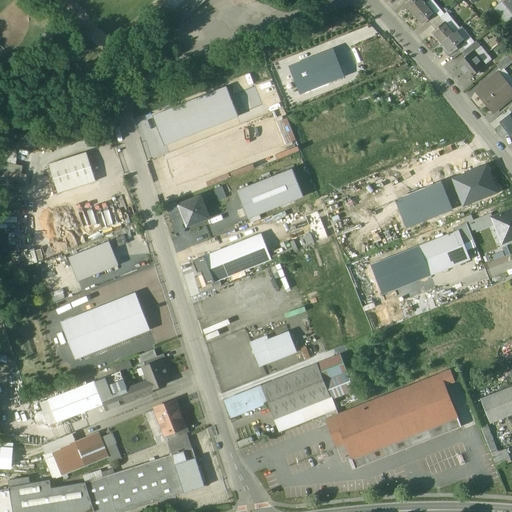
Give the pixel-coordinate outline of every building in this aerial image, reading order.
[(183,0),(178,5),(189,16),(205,0),(183,0)] [(426,3),(422,0),(406,0),(404,2),(414,13),(426,3)] [(511,18),(511,12),(502,0),(494,7),(507,23),(511,18)] [(511,0),(502,0),(511,12),(511,0)] [(434,14),(426,3),(414,13),(422,24),(427,20),(434,14)] [(189,16),(178,5),(173,10),(183,21),(189,16)] [(170,12),(163,19),(173,30),(183,21),(173,10),(170,12)] [(434,14),(427,20),(431,25),(440,17),(436,12),(434,14)] [(459,28),(446,12),(440,17),(444,22),(453,33),(456,31),(459,28)] [(440,17),(431,25),(435,29),(444,22),(440,17)] [(453,33),(444,22),(435,29),(432,31),(442,43),(453,33)] [(470,38),(461,27),(459,28),(456,31),(465,42),(470,38)] [(465,42),(456,31),(453,33),(462,44),(465,42)] [(462,44),(453,33),(442,43),(446,48),(451,54),(462,44)] [(474,42),(470,38),(465,42),(462,44),(466,49),(474,42)] [(480,46),(476,41),(474,42),(466,49),(462,52),(466,57),(473,51),(473,52),(480,46)] [(491,60),(480,46),(473,52),(484,65),(491,60)] [(289,66),(300,94),(344,77),(334,49),(289,66)] [(473,52),(473,51),(466,57),(457,64),(468,78),(484,65),(473,52)] [(511,60),(508,55),(496,65),(500,70),(501,70),(503,68),(511,60)] [(511,78),(503,68),(501,70),(500,70),(497,72),(506,83),(511,78)] [(497,72),(476,90),(485,101),(506,83),(497,72)] [(511,90),(506,83),(485,101),(494,112),(511,97),(511,90)] [(153,116),(165,146),(239,116),(227,86),(153,116)] [(511,113),(501,122),(509,131),(511,128),(511,113)] [(169,160),(178,183),(210,170),(201,147),(169,160)] [(87,152),(49,164),(58,193),(96,181),(87,152)] [(453,179),(465,206),(499,191),(487,164),(453,179)] [(294,168),(238,190),(249,219),(305,197),(294,168)] [(394,201),(406,228),(453,208),(441,181),(394,201)] [(215,188),(219,199),(226,196),(222,185),(215,188)] [(201,196),(179,205),(187,226),(209,218),(201,196)] [(79,219),(86,236),(127,219),(124,211),(120,213),(116,204),(79,219)] [(495,224),(503,243),(511,239),(511,209),(492,218),(495,224)] [(473,221),(476,229),(477,231),(495,224),(492,218),(491,214),(473,221)] [(476,229),(473,221),(471,216),(465,218),(466,222),(456,226),(458,231),(463,243),(473,240),(470,232),(476,229)] [(458,231),(420,246),(431,273),(469,258),(463,243),(458,231)] [(311,233),(299,237),(303,246),(315,241),(311,233)] [(262,234),(204,255),(213,282),(272,260),(262,234)] [(110,241),(113,249),(127,243),(124,235),(110,241)] [(119,263),(113,249),(110,241),(69,257),(77,279),(119,263)] [(59,244),(36,250),(38,258),(61,252),(59,244)] [(383,292),(431,273),(420,246),(372,265),(383,292)] [(96,301),(120,293),(116,282),(92,290),(96,301)] [(151,329),(136,293),(61,323),(76,359),(151,329)] [(267,341),(266,341),(273,360),(296,351),(289,332),(267,341)] [(265,337),(251,343),(260,365),(273,360),(266,341),(267,341),(265,337)] [(154,349),(140,355),(142,362),(145,361),(157,356),(154,349)] [(157,356),(145,361),(147,365),(156,361),(157,363),(164,360),(167,359),(165,353),(157,356)] [(341,354),(262,385),(269,402),(275,418),(332,396),(333,398),(355,389),(341,354)] [(156,361),(147,365),(149,372),(147,373),(149,380),(153,389),(164,384),(163,382),(168,381),(167,378),(170,377),(164,360),(157,363),(156,361)] [(113,367),(115,373),(121,371),(132,367),(130,361),(113,367)] [(450,370),(339,414),(337,409),(324,414),(337,446),(346,442),(352,458),(381,447),(457,417),(445,384),(446,384),(447,385),(454,382),(453,381),(454,380),(450,371),(450,370)] [(106,377),(113,394),(128,389),(121,371),(115,373),(106,377)] [(106,377),(96,381),(104,403),(107,410),(126,402),(122,391),(113,394),(106,377)] [(128,389),(122,391),(126,402),(152,392),(151,389),(153,389),(149,380),(128,389)] [(96,381),(42,402),(50,425),(104,403),(96,381)] [(261,384),(224,399),(231,417),(269,402),(262,385),(261,384)] [(511,386),(483,398),(493,423),(511,414),(511,386)] [(332,396),(275,418),(280,431),(324,414),(337,409),(333,398),(332,396)] [(176,401),(156,408),(166,433),(174,430),(185,426),(185,425),(176,401)] [(507,448),(498,451),(488,423),(482,425),(496,465),(511,460),(507,448)] [(185,426),(174,430),(176,437),(188,432),(190,432),(187,424),(185,425),(185,426)] [(98,432),(53,450),(63,475),(108,457),(104,448),(98,432)] [(176,437),(175,437),(180,452),(193,448),(188,432),(176,437)] [(175,437),(168,440),(173,454),(180,452),(175,437)] [(166,455),(159,442),(150,447),(157,459),(166,455)] [(116,444),(104,448),(108,457),(110,463),(122,459),(116,444)] [(0,467),(11,468),(13,448),(0,447),(0,467)] [(381,447),(352,458),(354,464),(384,452),(381,447)] [(180,452),(173,454),(185,493),(205,486),(193,448),(180,452)] [(173,454),(85,482),(94,511),(123,511),(185,493),(173,454)] [(29,477),(8,481),(9,487),(30,483),(29,477)] [(30,483),(9,487),(9,488),(12,511),(89,511),(94,511),(85,482),(51,488),(49,480),(30,483)] [(12,511),(9,488),(0,489),(0,511),(12,511)]
